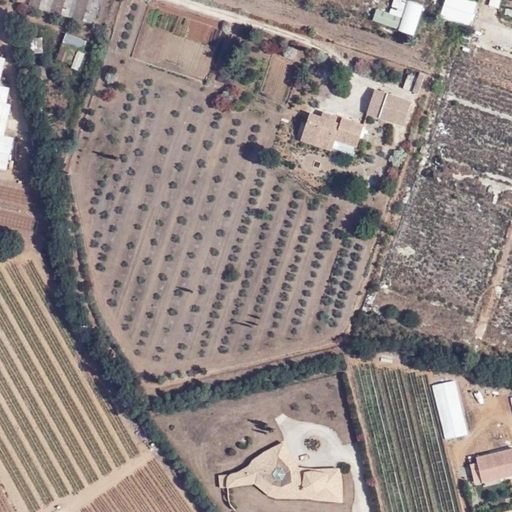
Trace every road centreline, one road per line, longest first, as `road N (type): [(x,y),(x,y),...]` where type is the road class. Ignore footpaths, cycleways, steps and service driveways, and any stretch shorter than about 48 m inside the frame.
road 1 (track): [(125,0),(107,69),(65,169),(113,324),(135,357),(161,370),(325,335)]
road 2 (track): [(4,11),(27,158),(22,170),(0,173)]
